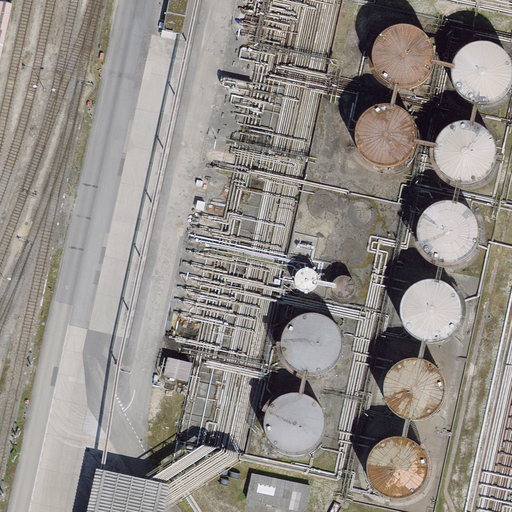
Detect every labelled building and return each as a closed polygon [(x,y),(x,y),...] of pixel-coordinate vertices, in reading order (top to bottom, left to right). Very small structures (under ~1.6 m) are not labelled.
[(375,52),(375,64),(379,74),(387,82),(398,86),(409,86),(420,82),(428,74),(432,63),(432,52),(428,42),(420,34),(409,29),(398,29),(387,34),(379,42),(375,52)] [(456,70),(456,82),(460,92),(468,100),(479,104),(490,104),(501,100),(509,92),(511,84),(511,66),(509,59),(501,51),(490,47),(479,47),(468,52),(460,60),(456,70)] [(360,131),(360,143),(364,153),(372,161),(383,165),(394,165),(405,161),(413,153),(417,142),(417,131),(413,121),(405,113),(394,108),(383,108),(372,113),(364,121),(360,131)] [(439,148),(439,159),(443,170),(451,178),(462,182),(473,182),(484,178),(492,170),(496,159),(496,148),(492,137),(484,129),(473,125),(462,125),(451,130),(443,138),(439,148)] [(424,230),(424,241),(428,252),(437,260),(447,264),(459,264),(469,260),(477,252),(481,241),(481,230),(477,219),(469,211),(458,207),(447,207),(436,211),(428,220),(424,230)] [(408,308),(408,320),(412,330),(420,338),(431,342),(442,342),(453,338),(461,330),(465,319),(465,308),(461,298),(453,290),(442,285),(431,285),(420,290),(412,298),(408,308)] [(291,339),(289,350),(292,360),(299,369),(308,374),(319,375),(329,373),(338,366),(343,357),(345,346),(342,336),(335,327),(326,322),(315,320),(305,323),(296,329),(291,339)] [(390,386),(390,398),(395,408),(403,416),(413,420),(425,420),(435,416),(443,408),(448,397),(448,386),(443,375),(435,367),(425,363),(413,363),(403,368),(395,376),(390,386)] [(272,420),(271,431),(274,442),(280,450),(290,456),(300,457),(311,454),(319,448),(325,438),(326,428),(324,417),(317,409),(308,403),(297,402),(286,405),(278,411),(272,420)] [(371,465),(371,477),(376,487),(384,495),(394,499),(406,499),(416,495),(424,487),(429,476),(429,465),(424,454),(416,446),(406,442),(394,442),(384,447),(376,455),(371,465)]
